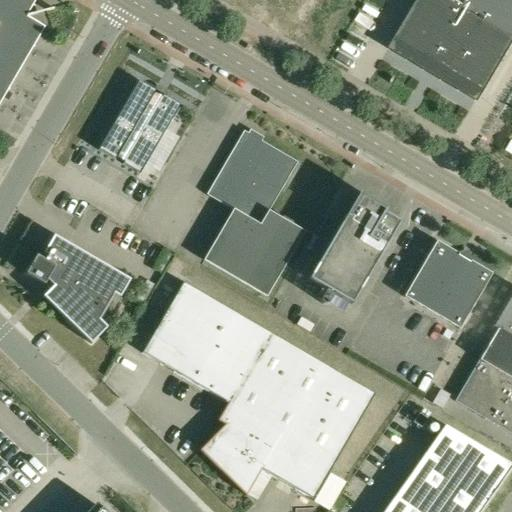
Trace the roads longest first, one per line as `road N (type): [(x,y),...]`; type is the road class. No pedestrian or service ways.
road 1 (tertiary): [(511,224),(128,0)]
road 2 (unclassified): [(178,511),(0,335)]
road 3 (unclassified): [(0,210),(123,0)]
